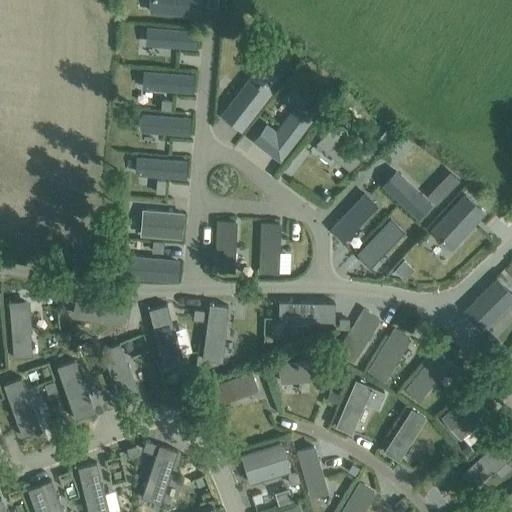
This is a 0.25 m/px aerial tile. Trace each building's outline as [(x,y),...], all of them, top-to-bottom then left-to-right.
[(148,0),(147,13),(198,17),(198,0),(148,0)] [(146,27),(144,45),(195,49),(196,30),(146,27)] [(142,71),(141,90),(192,93),(193,75),(142,71)] [(250,77),(219,117),(239,132),(270,93),(250,77)] [(161,100),(160,111),(170,111),(170,101),(161,100)] [(265,126),(252,142),(277,161),(309,120),(293,108),(274,133),(265,126)] [(139,114),(138,132),(188,136),(190,117),(139,114)] [(335,121),(315,145),(347,171),(366,147),(335,121)] [(384,130),(375,140),(382,146),(391,135),(384,130)] [(373,141),(367,148),(374,155),(382,146),(375,140),(375,139),(373,141)] [(136,157),(134,176),(185,180),(186,161),(136,157)] [(396,176),(384,188),(421,222),(432,210),(396,176)] [(433,189),(425,197),(435,207),(443,199),(433,189)] [(362,192),(327,230),(340,242),(375,204),(362,192)] [(465,195),(431,231),(451,250),(485,214),(465,195)] [(143,210),(141,235),(181,238),(184,214),(143,210)] [(389,218),(354,255),(367,267),(402,229),(389,218)] [(215,221),(214,268),(233,269),(235,221),(215,221)] [(260,222),(258,270),(277,270),(279,223),(260,222)] [(155,242),(154,252),(164,252),(165,242),(155,242)] [(131,255),(129,277),(177,282),(179,259),(131,255)] [(403,263),(396,271),(404,277),(410,270),(403,263)] [(511,298),(494,281),(465,309),(486,330),(511,304),(511,298)] [(79,296),(75,316),(125,325),(129,306),(79,296)] [(281,300),(281,318),(309,318),(309,320),(334,320),(334,301),(281,300)] [(210,303),(203,356),(221,358),(228,305),(210,303)] [(27,304),(9,305),(13,357),(31,355),(27,304)] [(168,305),(149,310),(164,363),(182,358),(168,305)] [(364,308),(336,352),(350,361),(378,318),(364,308)] [(195,309),(194,319),(204,320),(205,310),(195,309)] [(348,318),(339,318),(339,327),(348,327),(348,318)] [(395,329),(368,372),(382,381),(409,338),(395,329)] [(119,342),(101,349),(120,401),(138,394),(119,342)] [(492,343),(486,349),(494,357),(500,351),(492,343)] [(438,352),(404,390),(416,400),(450,362),(438,352)] [(74,359),(56,366),(75,418),(93,411),(74,359)] [(327,361),(277,364),(278,380),(328,377),(327,361)] [(250,373),(202,390),(207,406),(256,390),(250,373)] [(20,377),(3,383),(21,434),(38,428),(20,377)] [(354,379),(333,425),(349,432),(370,386),(354,379)] [(54,381),(45,384),(48,394),(57,390),(54,381)] [(331,389),(327,398),(336,402),(340,393),(331,389)] [(181,393),(169,398),(172,406),(184,401),(181,393)] [(471,393),(443,417),(460,437),(489,413),(471,393)] [(410,408),(383,452),(397,460),(424,417),(410,408)] [(216,409),(206,412),(209,421),(218,418),(216,409)] [(145,436),(142,446),(151,449),(154,439),(145,436)] [(511,449),(502,439),(461,474),(472,487),(511,454),(511,449)] [(135,442),(126,445),(129,454),(138,451),(135,442)] [(158,442),(142,490),(158,495),(167,470),(169,471),(177,448),(158,442)] [(280,443),(239,456),(248,485),(289,472),(280,443)] [(468,444),(462,450),(468,458),(475,452),(468,444)] [(314,446),(297,451),(310,496),(327,491),(314,446)] [(455,452),(448,458),(454,465),(461,459),(455,452)] [(96,461),(77,466),(88,511),(100,511),(107,510),(100,483),(102,483),(96,461)] [(352,463),(348,470),(355,474),(359,467),(352,463)] [(448,466),(441,472),(447,479),(454,473),(448,466)] [(298,473),(288,476),(291,485),(301,482),(298,473)] [(51,478),(27,486),(36,511),(63,511),(58,494),(57,495),(51,478)] [(360,482),(340,511),(359,511),(373,491),(360,482)] [(402,498),(394,506),(401,511),(408,504),(402,498)] [(498,511),(490,498),(466,511),(498,511)]
